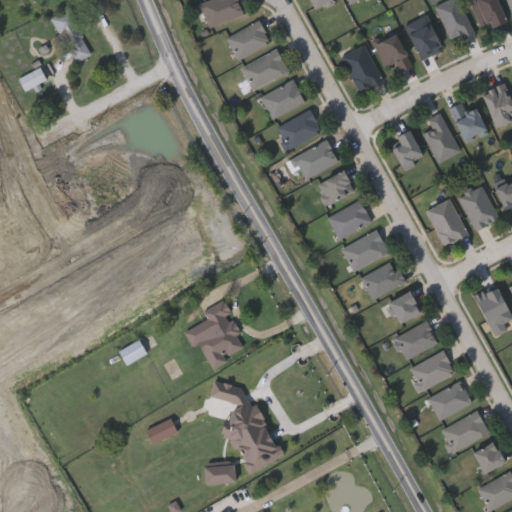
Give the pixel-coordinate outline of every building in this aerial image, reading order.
[(237,0),(242,15),(204,27),(196,3),(205,0),(237,0)] [(328,0),(313,8),(308,0),(328,0)] [(460,39),(459,35),(449,40),(434,6),(447,0),(457,0),(473,33),(460,39)] [(495,0),(504,19),(481,30),(467,0),(495,0)] [(78,65),(95,57),(71,11),(55,20),(78,65)] [(403,25),(426,15),(441,50),(419,60),(403,25)] [(235,58),(226,35),(259,21),(269,45),(235,58)] [(372,44),(393,33),(411,65),(398,72),(393,62),(384,67),(372,44)] [(340,56),(363,45),(381,81),(358,92),(340,56)] [(240,67),(275,48),(287,71),(252,90),(240,67)] [(49,82),(43,70),(20,82),(27,94),(49,82)] [(303,100),(271,119),(259,97),(291,79),(303,100)] [(511,121),(492,127),(481,90),(505,83),(511,106),(511,121)] [(447,108),(460,102),(464,111),(474,107),(485,133),(463,143),(447,108)] [(274,128),(308,110),(320,132),(286,150),(274,128)] [(422,133),(431,129),(426,119),(439,112),(458,152),(436,162),(422,133)] [(398,145),(394,136),(409,130),(422,160),(400,169),(391,148),(398,145)] [(292,156),(327,141),(337,163),(302,179),(292,156)] [(139,143),(114,154),(119,165),(125,163),(140,196),(159,188),(139,143)] [(325,206),(314,185),(342,170),(353,191),(325,206)] [(494,185),(511,180),(511,209),(501,212),(494,185)] [(457,194),(480,184),(496,219),(473,230),(457,194)] [(426,210),(449,199),(466,236),(442,246),(426,210)] [(326,217),(358,200),(370,222),(338,239),(326,217)] [(21,267),(50,253),(29,210),(0,224),(21,267)] [(353,271),(340,249),(375,229),(387,251),(353,271)] [(92,255),(79,240),(66,252),(79,267),(92,255)] [(404,283),(370,299),(359,276),(393,260),(404,283)] [(496,285),(511,321),(504,324),(506,330),(491,337),(474,294),(496,285)] [(397,324),(386,303),(407,291),(419,312),(397,324)] [(250,352),(225,304),(205,314),(209,322),(191,332),(212,372),(250,352)] [(393,338),(425,321),(436,343),(404,360),(393,338)] [(121,353),(128,367),(149,356),(141,342),(121,353)] [(408,368),(442,351),(453,373),(419,390),(408,368)] [(426,397),(459,381),(471,403),(437,420),(426,397)] [(243,390),(216,383),(212,399),(237,406),(230,434),(246,464),(245,467),(251,478),(284,460),(258,411),(253,409),(243,390)] [(487,436),(449,451),(440,428),(478,413),(487,436)] [(179,435),(173,422),(147,434),(153,447),(179,435)] [(470,453),(491,442),(502,463),(481,474),(470,453)] [(236,470),(207,470),(207,486),(236,486),(236,470)] [(511,498),(487,511),(475,489),(508,471),(511,478),(511,498)]
